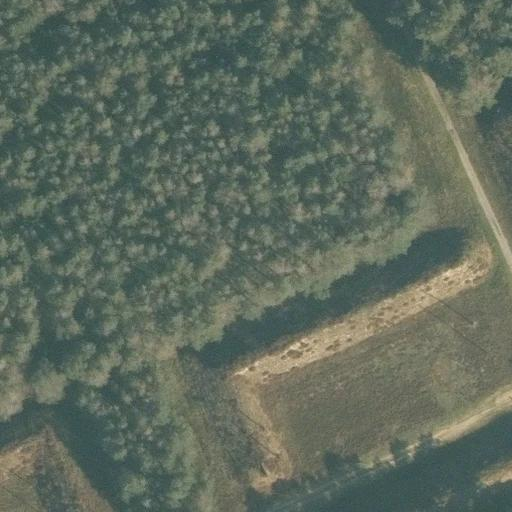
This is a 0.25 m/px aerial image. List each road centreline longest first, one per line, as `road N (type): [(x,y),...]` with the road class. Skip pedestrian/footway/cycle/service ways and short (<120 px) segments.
road 1 (track): [(393,0),(511,267)]
road 2 (track): [(511,403),(282,511)]
